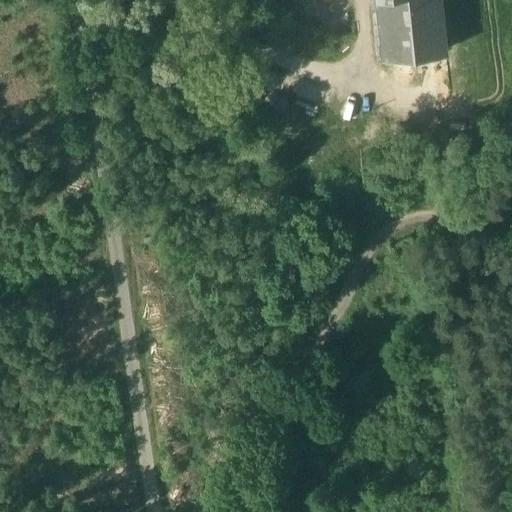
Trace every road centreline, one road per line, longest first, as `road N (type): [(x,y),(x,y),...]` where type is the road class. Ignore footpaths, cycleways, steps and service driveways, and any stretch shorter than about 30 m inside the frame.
road 1 (unclassified): [(151,511),(81,0)]
road 2 (track): [(238,511),(378,238),(425,214),(511,204)]
road 3 (unknown): [(502,511),(472,209)]
